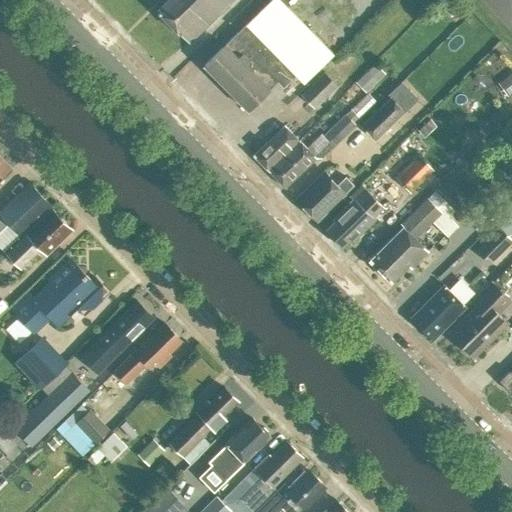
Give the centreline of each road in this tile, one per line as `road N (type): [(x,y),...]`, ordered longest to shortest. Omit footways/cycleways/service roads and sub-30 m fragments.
road 1 (secondary): [(511,479),(39,0)]
road 2 (residential): [(383,511),(0,123)]
